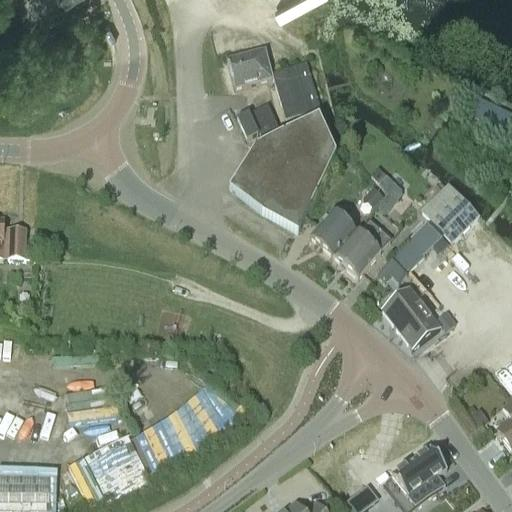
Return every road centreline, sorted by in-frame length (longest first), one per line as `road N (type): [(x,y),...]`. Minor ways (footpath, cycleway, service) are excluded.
road 1 (tertiary): [(379,362),(288,283),(146,200),(88,139)]
road 2 (tertiary): [(504,511),(404,387)]
road 3 (tertiary): [(88,139),(119,109),(131,76),(130,29),(116,0)]
road 4 (unclassified): [(219,511),(323,432)]
